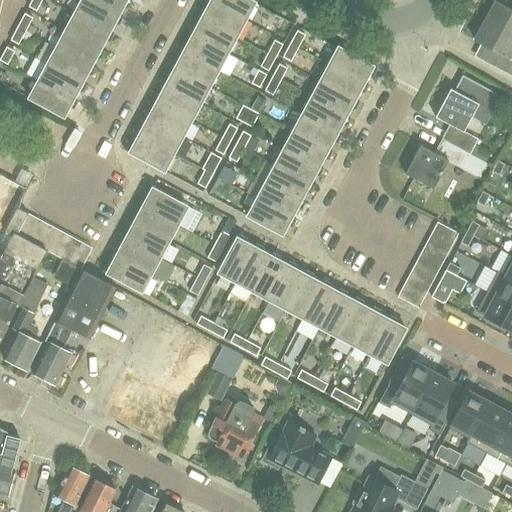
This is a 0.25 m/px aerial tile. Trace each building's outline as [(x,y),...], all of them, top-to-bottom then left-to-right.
[(37,11),(43,0),(32,0),(29,7),(37,11)] [(123,18),(119,16),(87,0),(66,0),(63,8),(74,14),(110,33),(115,23),(119,26),(123,18)] [(132,1),(129,0),(87,0),(119,16),(124,6),(128,9),(132,1)] [(211,1),(246,20),(255,3),(250,0),(207,0),(210,2),(211,1)] [(237,37),(246,20),(211,1),(210,2),(205,11),(201,9),(197,16),(202,18),(237,37)] [(511,10),(496,2),(485,22),(511,35),(511,10)] [(18,27),(26,31),(33,18),(25,14),(18,27)] [(114,35),(110,33),(74,14),(65,31),(101,50),(101,49),(106,40),(110,42),(114,35)] [(228,53),(237,37),(202,18),(196,28),(192,26),(188,33),(193,35),(228,53)] [(511,35),(485,22),(475,41),(498,53),(492,66),(511,76),(511,35)] [(19,45),(26,31),(18,27),(11,41),(19,45)] [(105,52),(101,49),(101,50),(65,31),(56,48),(92,67),(92,66),(97,57),(101,59),(105,52)] [(290,44),(298,49),(305,35),(297,31),(290,44)] [(219,70),(228,53),(193,35),(187,45),(183,42),(179,50),(184,52),(184,51),(219,70)] [(268,54),(276,58),(283,45),(275,41),(268,54)] [(291,62),(298,49),(290,44),(283,57),(291,62)] [(7,47),(0,61),(8,65),(16,52),(7,47)] [(364,84),(364,83),(370,74),(374,76),(378,69),(338,47),(329,65),(364,84)] [(96,68),(92,66),(92,67),(56,48),(47,64),(83,83),(88,73),(92,76),(96,68)] [(210,87),(219,70),(184,51),(184,52),(179,61),(174,59),(170,66),(175,69),(175,68),(210,87)] [(269,71),(276,58),(268,54),(260,67),(269,71)] [(87,85),(83,83),(47,64),(38,81),(74,100),(79,90),(83,92),(87,85)] [(272,78),(280,82),(287,69),(279,64),(272,78)] [(369,86),(364,83),(364,84),(329,65),(320,82),(355,101),(355,100),(361,91),(365,93),(369,86)] [(201,104),(210,87),(175,68),(175,69),(170,78),(165,76),(161,83),(166,85),(201,104)] [(267,75),(259,70),(251,84),(260,88),(267,75)] [(8,76),(0,71),(0,82),(4,84),(8,76)] [(455,128),(447,142),(470,154),(478,139),(464,132),(473,115),(479,104),(488,88),(463,75),(454,91),(451,89),(436,117),(455,128)] [(273,95),(280,82),(272,78),(265,91),(273,95)] [(78,102),(74,100),(38,81),(29,99),(64,118),(70,107),(74,109),(78,102)] [(360,102),(355,100),(355,101),(320,82),(311,99),(346,117),(352,107),(356,110),(360,102)] [(191,120),(201,104),(166,85),(161,95),(156,93),(152,100),(157,102),(191,120)] [(267,101),(259,96),(252,109),(260,114),(267,101)] [(351,119),(346,117),(311,99),(302,115),(337,134),(343,124),(347,127),(351,119)] [(182,137),(191,120),(157,102),(152,112),(147,109),(143,117),(148,119),(148,118),(182,137)] [(244,123),(251,110),(243,106),(236,119),(244,123)] [(251,110),(244,123),(252,127),(259,114),(251,110)] [(342,136),(337,134),(302,115),(293,132),(328,151),(328,150),(333,141),(338,143),(342,136)] [(173,154),(182,137),(148,118),(148,119),(143,128),(138,126),(135,133),(139,136),(139,135),(173,154)] [(222,138),(230,142),(238,129),(229,124),(222,138)] [(236,145),(244,149),(251,136),(243,132),(236,145)] [(333,153),(328,150),(328,151),(293,132),(284,149),(319,168),(319,167),(324,158),(329,160),(333,153)] [(164,171),(173,154),(139,135),(139,136),(134,145),(129,143),(125,150),(164,171)] [(223,155),(230,142),(222,138),(215,151),(223,155)] [(470,154),(447,142),(440,156),(421,145),(405,174),(434,189),(448,162),(480,179),(488,164),(470,154)] [(237,162),(244,149),(236,145),(229,158),(237,162)] [(324,169),(319,167),(319,168),(284,149),(275,165),(310,184),(315,174),(320,177),(324,169)] [(202,169),(204,171),(213,175),(221,159),(211,153),(202,169)] [(498,161),(492,172),(499,175),(505,165),(498,161)] [(315,186),(310,184),(275,165),(266,182),(301,201),(306,191),(311,193),(315,186)] [(0,322),(10,302),(0,297),(0,283),(2,281),(17,289),(35,255),(19,247),(27,231),(11,223),(23,200),(7,192),(15,176),(0,168),(0,322)] [(224,168),(218,178),(229,185),(235,174),(224,168)] [(205,188),(213,175),(204,171),(197,184),(205,188)] [(306,203),(301,201),(266,182),(257,199),(292,218),(292,217),(297,208),(302,210),(306,203)] [(143,206),(179,225),(188,207),(153,188),(147,199),(143,197),(139,204),(143,206)] [(483,192),(477,202),(484,206),(490,195),(483,192)] [(297,219),(292,217),(292,218),(257,199),(248,216),(283,235),(288,225),(293,227),(297,219)] [(170,241),(179,225),(143,206),(138,216),(134,213),(130,221),(134,223),(170,241)] [(472,221),(466,232),(474,236),(479,225),(472,221)] [(161,258),(170,241),(134,223),(129,232),(125,230),(121,238),(125,240),(125,239),(161,258)] [(438,223),(432,233),(453,244),(459,234),(438,223)] [(215,244),(223,249),(230,235),(222,231),(215,244)] [(474,236),(466,232),(461,243),(468,246),(474,236)] [(432,233),(426,244),(447,255),(453,244),(432,233)] [(255,247),(254,247),(245,242),(247,238),(240,234),(218,273),(236,283),(255,247)] [(152,275),(161,258),(125,239),(125,240),(120,249),(116,247),(112,254),(116,257),(116,256),(152,275)] [(271,256),(262,251),(264,247),(256,243),(254,247),(255,247),(236,283),(252,292),(271,256)] [(216,262),(223,249),(215,244),(208,257),(216,262)] [(426,244),(421,254),(442,266),(447,255),(426,244)] [(288,265),(278,260),(281,256),(273,252),(271,256),(252,292),(269,301),(288,265)] [(421,254),(415,265),(436,276),(442,266),(421,254)] [(142,293),(152,275),(116,256),(116,257),(111,266),(107,264),(103,271),(142,293)] [(511,256),(502,274),(498,272),(497,273),(511,280),(511,256)] [(305,274),(304,274),(295,269),(297,265),(290,261),(288,265),(269,301),(286,310),(305,274)] [(460,269),(450,263),(446,270),(457,276),(460,269)] [(197,278),(205,282),(212,269),(204,264),(197,278)] [(415,265),(409,276),(430,287),(436,276),(415,265)] [(48,343),(33,373),(56,385),(71,354),(63,350),(73,331),(90,340),(116,288),(80,269),(54,321),(55,322),(45,341),(48,343)] [(322,283),(321,283),(312,278),(314,274),(307,270),(304,274),(305,274),(286,310),(303,319),(322,283)] [(443,304),(444,302),(458,277),(457,276),(446,270),(431,297),(443,304)] [(511,280),(497,273),(487,292),(511,305),(511,280)] [(409,276),(404,286),(424,297),(430,287),(409,276)] [(28,323),(33,313),(48,285),(33,277),(19,305),(24,308),(13,329),(17,331),(3,358),(27,370),(41,342),(34,339),(38,331),(37,327),(28,323)] [(198,295),(205,282),(197,278),(190,291),(198,295)] [(338,292),(329,287),(331,283),(323,279),(321,283),(322,283),(303,319),(319,328),(338,292)] [(404,286),(398,297),(419,308),(424,297),(404,286)] [(355,301),(345,296),(348,292),(340,288),(338,292),(319,328),(336,337),(355,301)] [(511,331),(511,305),(487,292),(476,312),(511,331)] [(187,295),(182,304),(190,309),(195,300),(187,295)] [(372,310),(371,310),(362,305),(364,301),(357,297),(355,301),(336,337),(353,346),(372,310)] [(389,319),(388,319),(379,314),(381,310),(374,306),(371,310),(372,310),(353,346),(370,355),(389,319)] [(389,319),(370,355),(387,364),(406,329),(396,323),(398,319),(390,315),(388,319),(389,319)] [(210,331),(214,323),(201,316),(196,324),(210,331)] [(214,323),(210,331),(223,338),(227,330),(214,323)] [(243,349),(247,341),(234,334),(230,342),(243,349)] [(247,341),(243,349),(256,356),(261,348),(247,341)] [(243,356),(223,346),(211,369),(231,380),(243,356)] [(147,356),(143,363),(154,369),(157,362),(147,356)] [(274,372),(278,364),(265,357),(261,365),(274,372)] [(392,404),(411,415),(434,374),(414,363),(401,387),(390,382),(379,403),(389,409),(392,404)] [(278,364),(274,372),(287,379),(291,371),(278,364)] [(166,366),(162,373),(173,378),(176,371),(166,366)] [(310,385),(314,377),(301,370),(297,378),(310,385)] [(176,371),(173,378),(183,384),(187,377),(176,371)] [(453,384),(434,374),(411,415),(431,425),(429,429),(440,435),(451,414),(440,408),(453,384)] [(279,376),(275,384),(276,388),(277,393),(286,397),(293,384),(284,379),(279,376)] [(314,377),(310,385),(323,392),(328,384),(314,377)] [(126,380),(109,412),(121,417),(120,419),(127,422),(144,389),(126,380)] [(343,403),(348,395),(335,388),(330,396),(343,403)] [(144,389),(127,422),(128,423),(129,421),(139,427),(138,428),(146,431),(163,398),(144,389)] [(467,443),(488,403),(469,393),(450,429),(469,439),(466,443),(467,443)] [(348,395),(343,403),(357,410),(361,402),(348,395)] [(163,398),(146,431),(153,435),(154,434),(165,440),(181,408),(163,398)] [(226,399),(208,433),(210,438),(217,442),(215,445),(233,454),(235,451),(244,456),(263,418),(254,413),(253,408),(241,401),(236,404),(226,399)] [(488,403),(467,443),(486,454),(508,413),(488,403)] [(486,454),(506,464),(511,452),(511,415),(508,413),(486,454)] [(367,423),(355,416),(341,442),(352,449),(367,423)] [(384,420),(379,431),(397,441),(402,429),(384,420)] [(300,426),(299,428),(289,422),(283,433),(282,432),(273,450),(268,448),(261,461),(278,470),(280,465),(318,484),(332,458),(310,446),(315,436),(305,430),(306,429),(300,426)] [(16,455),(20,439),(17,438),(18,436),(7,434),(8,433),(0,428),(0,466),(12,470),(14,463),(16,464),(18,455),(16,455)] [(441,445),(435,456),(442,460),(448,449),(441,445)] [(427,460),(423,468),(435,474),(438,476),(442,468),(427,460)] [(0,493),(8,496),(14,470),(12,470),(0,466),(0,493)] [(73,511),(72,511),(89,476),(70,467),(56,495),(64,500),(58,511),(73,511)] [(471,482),(475,475),(464,469),(460,477),(471,482)] [(442,470),(431,491),(453,503),(465,482),(442,470)] [(364,491),(360,489),(352,504),(356,506),(353,511),(389,511),(392,507),(391,507),(395,499),(404,504),(415,482),(401,475),(400,477),(394,490),(374,480),(370,478),(364,491)] [(486,481),(475,475),(471,482),(482,488),(486,481)] [(110,511),(114,506),(109,504),(116,490),(95,479),(86,497),(79,510),(83,511),(110,511)] [(471,502),(479,487),(467,480),(459,495),(471,502)] [(511,488),(506,485),(502,492),(511,497),(511,488)] [(479,487),(471,502),(484,509),(492,494),(479,487)] [(150,511),(157,500),(153,498),(149,496),(136,489),(133,488),(124,505),(121,511),(120,511),(150,511)] [(162,503),(157,511),(181,511),(169,506),(166,504),(163,503),(162,503)]
